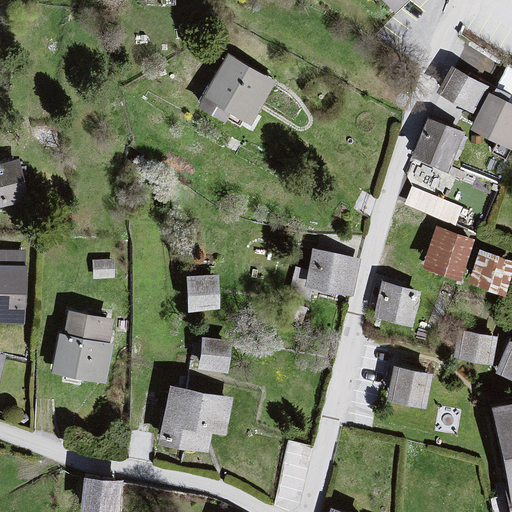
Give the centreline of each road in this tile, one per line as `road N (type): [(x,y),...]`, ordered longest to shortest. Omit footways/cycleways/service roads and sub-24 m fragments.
road 1 (residential): [(300,511),(410,114),(452,0)]
road 2 (residential): [(260,511),(227,492),(98,463),(0,430)]
